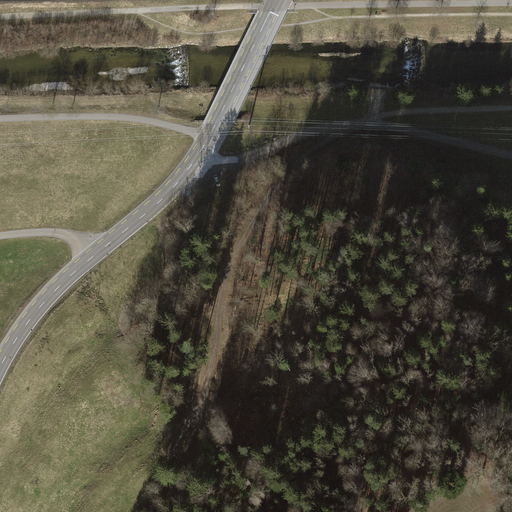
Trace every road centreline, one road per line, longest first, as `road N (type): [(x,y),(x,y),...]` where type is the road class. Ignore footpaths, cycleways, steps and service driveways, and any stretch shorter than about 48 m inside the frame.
road 1 (secondary): [(0,368),(42,304),(179,181),(276,0)]
road 2 (track): [(201,394),(231,267),(260,209),(302,156),(347,124)]
road 3 (track): [(274,5),(511,2)]
road 4 (track): [(0,118),(115,116),(207,139)]
road 5 (track): [(367,122),(230,159),(200,152)]
road 6 (track): [(367,122),(511,155)]
